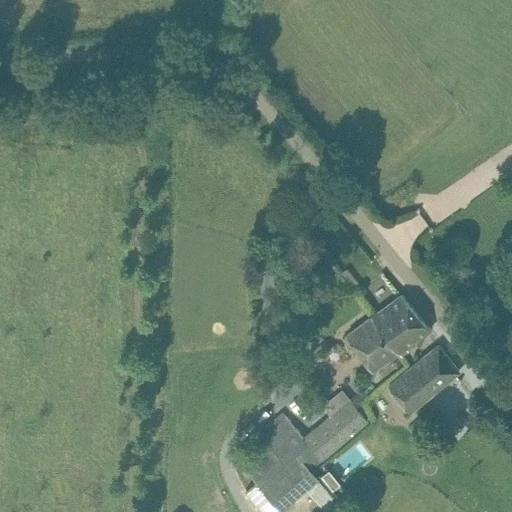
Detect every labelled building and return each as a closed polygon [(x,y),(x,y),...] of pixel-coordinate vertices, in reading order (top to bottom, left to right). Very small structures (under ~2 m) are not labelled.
[(398,352),(431,329),(401,294),(376,313),(385,323),(380,327),(398,352)] [(376,313),(347,334),(373,369),(398,352),(380,327),(385,323),(376,313)] [(438,345),(389,385),(409,411),(459,371),(438,345)] [(367,420),(349,399),(303,437),(285,417),(237,457),(255,480),(246,489),(264,511),(274,511),(280,507),(283,510),(319,476),(312,467),(321,459),(367,420)] [(328,471),(321,477),(332,490),(339,485),(328,471)]
